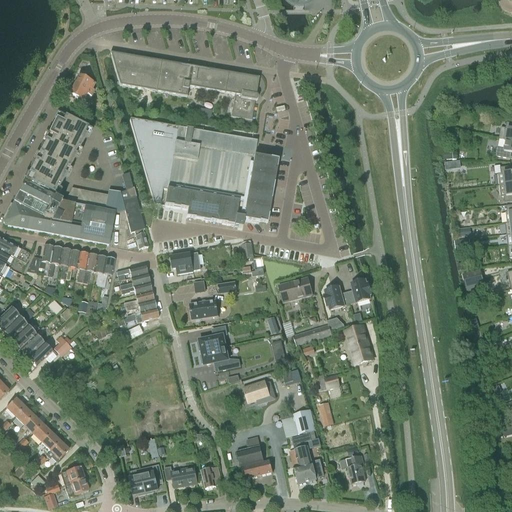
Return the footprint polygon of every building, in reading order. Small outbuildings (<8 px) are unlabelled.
[(251,121),(255,102),(256,102),(256,101),(257,101),(257,100),(257,99),(257,98),(257,97),(257,96),(256,96),(259,79),(110,54),(119,87),(186,98),(188,88),(234,95),(230,118),(251,121)] [(68,92),(70,94),(69,96),(86,104),(90,97),(93,92),(90,91),(93,86),(78,78),(73,89),(72,88),(70,90),(68,92)] [(36,161),(29,175),(34,178),(29,187),(38,192),(39,189),(53,196),(56,190),(58,191),(65,177),(63,176),(67,170),(69,171),(76,157),(74,156),(77,150),(79,151),(86,137),(84,136),(87,130),(64,119),(62,124),(56,121),(48,136),(52,138),(50,144),(46,142),(39,155),(43,157),(39,163),(36,161)] [(129,120),(150,193),(151,195),(151,196),(151,197),(154,206),(155,206),(159,207),(162,191),(166,192),(164,207),(164,208),(187,211),(185,219),(185,221),(218,227),(218,225),(233,228),(233,229),(241,231),(241,230),(243,221),(267,225),(278,162),(254,158),(256,143),(257,142),(254,141),(178,128),(162,125),(129,120)] [(500,129),(498,140),(506,141),(511,142),(511,124),(506,123),(505,130),(500,129)] [(497,148),(496,157),(500,158),(511,160),(511,142),(506,141),(505,150),(497,148)] [(497,175),(499,186),(511,184),(511,167),(500,168),(501,174),(497,175)] [(127,176),(117,179),(118,182),(117,182),(121,194),(125,193),(131,191),(127,176)] [(11,208),(3,224),(4,228),(107,248),(108,247),(114,215),(114,214),(104,212),(73,206),(73,207),(63,205),(58,204),(38,192),(29,187),(26,185),(23,184),(11,208)] [(500,198),(504,198),(504,204),(511,202),(511,184),(499,186),(500,198)] [(107,197),(71,190),(63,205),(73,207),(73,206),(104,212),(107,197)] [(130,202),(122,204),(124,213),(130,235),(134,234),(139,251),(147,249),(142,232),(143,232),(135,200),(135,198),(132,190),(131,191),(125,193),(129,200),(130,202)] [(124,213),(122,204),(119,194),(108,192),(107,197),(104,212),(114,214),(114,215),(124,213)] [(0,240),(0,252),(10,258),(18,262),(25,267),(30,257),(31,257),(18,250),(16,249),(0,240)] [(242,243),(241,247),(243,261),(253,259),(251,245),(251,242),(242,243)] [(33,259),(26,274),(29,277),(36,280),(36,276),(37,269),(44,271),(42,277),(47,278),(53,249),(44,247),(41,261),(39,261),(33,259)] [(53,249),(47,278),(52,279),(53,273),(54,266),(58,267),(62,250),(53,249)] [(62,250),(58,267),(63,268),(60,281),(65,282),(71,252),(62,250)] [(0,252),(0,265),(8,269),(9,266),(6,264),(10,258),(0,252)] [(71,252),(65,282),(69,283),(72,270),(76,271),(80,254),(71,252)] [(80,254),(76,271),(79,271),(77,284),(78,285),(83,286),(89,256),(80,254)] [(192,272),(200,271),(198,254),(190,256),(190,255),(171,258),(173,270),(176,269),(177,276),(192,273),(192,272)] [(89,256),(83,286),(87,286),(89,273),(94,274),(97,258),(89,256)] [(97,258),(94,274),(97,275),(95,288),(100,289),(106,259),(97,258)] [(261,258),(253,260),(255,273),(252,273),(253,278),(264,276),(261,258)] [(106,259),(100,289),(104,290),(106,277),(111,278),(112,273),(115,261),(106,259)] [(0,278),(3,280),(9,270),(8,269),(0,265),(0,278)] [(114,280),(113,284),(124,281),(123,276),(129,275),(130,280),(147,276),(145,267),(116,274),(117,278),(117,279),(114,280)] [(132,285),(119,288),(120,292),(149,284),(147,276),(130,280),(132,285)] [(185,282),(189,300),(204,297),(201,279),(185,282)] [(278,287),(283,304),(312,296),(307,279),(278,287)] [(347,294),(350,306),(371,301),(370,297),(371,296),(368,285),(366,285),(365,281),(351,285),(353,292),(347,294)] [(235,283),(218,285),(219,296),(236,293),(235,283)] [(149,284),(120,292),(121,296),(129,294),(133,293),(134,293),(135,298),(151,294),(149,284)] [(46,288),(45,294),(53,299),(55,290),(46,288)] [(330,312),(350,306),(347,294),(341,295),(339,288),(324,292),(326,296),(324,297),(327,308),(329,308),(330,312)] [(123,305),(119,306),(120,309),(120,310),(124,309),(153,301),(151,294),(135,298),(136,302),(123,305)] [(153,301),(124,309),(125,313),(131,311),(133,316),(156,310),(153,301)] [(215,302),(189,306),(191,322),(194,321),(195,322),(199,322),(200,320),(218,317),(215,302)] [(97,312),(104,313),(106,307),(99,305),(97,312)] [(86,315),(85,317),(94,319),(96,310),(87,308),(86,312),(86,315)] [(0,318),(0,330),(2,333),(18,318),(10,309),(0,318)] [(34,316),(28,310),(23,314),(29,320),(34,316)] [(127,320),(118,323),(120,328),(126,326),(126,324),(135,321),(136,325),(158,320),(158,319),(156,310),(133,316),(126,318),(127,320)] [(18,318),(2,333),(10,342),(26,327),(18,318)] [(138,326),(128,331),(132,339),(142,334),(138,326)] [(26,327),(10,342),(19,351),(35,336),(26,327)] [(328,327),(293,338),(296,347),(331,336),(330,332),(328,327)] [(362,327),(344,333),(354,366),(373,360),(362,327)] [(199,343),(197,344),(199,352),(201,352),(201,354),(225,348),(223,337),(227,336),(225,328),(213,331),(214,338),(199,341),(199,343)] [(128,331),(118,337),(123,344),(132,339),(128,331)] [(35,336),(19,351),(27,360),(43,345),(35,336)] [(58,345),(53,350),(59,356),(69,346),(60,338),(56,342),(58,345)] [(87,344),(91,349),(95,345),(90,340),(87,344)] [(43,345),(27,360),(36,369),(52,354),(43,345)] [(302,351),(304,358),(315,355),(312,347),(302,351)] [(202,356),(200,357),(202,365),(204,365),(204,367),(216,364),(218,373),(240,368),(239,362),(228,361),(225,348),(201,354),(202,356)] [(284,354),(273,357),(275,364),(285,362),(284,354)] [(321,392),(327,390),(339,387),(336,377),(325,380),(324,376),(318,378),(321,392)] [(267,382),(242,389),(246,403),(271,396),(267,382)] [(1,384),(0,384),(0,400),(9,393),(1,384)] [(16,399),(6,409),(15,418),(25,408),(16,399)] [(324,402),(315,404),(317,412),(326,410),(324,402)] [(25,408),(15,418),(24,426),(34,416),(25,408)] [(165,424),(161,424),(163,433),(187,429),(183,409),(164,414),(165,424)] [(330,412),(320,414),(324,428),(334,426),(330,412)] [(309,414),(293,418),(293,419),(297,436),(314,432),(311,422),(309,414)] [(34,416),(24,426),(33,435),(43,425),(34,416)] [(282,421),(281,422),(286,439),(297,436),(293,419),(285,421),(282,421)] [(6,422),(1,427),(6,431),(10,427),(6,422)] [(43,425),(33,435),(42,444),(52,434),(43,425)] [(42,444),(51,452),(46,456),(47,456),(60,442),(52,434),(42,444)] [(295,439),(307,484),(316,481),(314,475),(319,473),(317,467),(312,469),(309,457),(313,456),(312,451),(308,452),(307,448),(305,449),(304,444),(311,442),(309,435),(295,439)] [(200,436),(192,438),(194,444),(202,442),(204,442),(203,436),(200,436)] [(298,486),(307,484),(295,439),(291,440),(292,446),(294,452),(298,467),(293,469),(298,486)] [(19,444),(24,449),(28,444),(23,440),(19,444)] [(154,440),(147,442),(148,443),(151,459),(159,458),(155,442),(155,440),(154,440)] [(60,442),(47,456),(50,460),(52,458),(57,463),(69,451),(60,442)] [(15,448),(19,453),(24,449),(19,444),(15,448)] [(124,447),(116,449),(119,459),(121,459),(122,458),(126,457),(124,448),(124,447)] [(259,447),(236,453),(243,481),(272,474),(269,462),(263,463),(259,447)] [(41,457),(37,461),(41,466),(46,461),(41,457)] [(351,486),(356,485),(356,487),(363,486),(363,484),(364,483),(360,467),(363,466),(360,457),(345,461),(351,486)] [(37,461),(32,466),(37,470),(41,466),(37,461)] [(140,471),(146,496),(154,494),(153,492),(158,491),(156,486),(163,485),(159,466),(140,471)] [(66,473),(60,475),(64,487),(70,485),(85,480),(81,468),(66,473)] [(164,470),(167,482),(173,481),(174,489),(197,485),(194,469),(172,473),(171,468),(164,470)] [(215,488),(215,487),(221,485),(217,469),(211,471),(211,470),(200,473),(204,491),(215,488)] [(139,497),(146,496),(140,471),(135,472),(129,473),(131,479),(130,479),(134,497),(138,496),(139,497)] [(37,491),(44,484),(37,477),(30,484),(37,491)] [(70,485),(64,487),(68,499),(74,498),(89,493),(85,480),(70,485)] [(51,488),(53,495),(59,493),(57,486),(51,488)] [(47,497),(53,495),(51,488),(45,490),(47,497)] [(53,495),(44,498),(48,511),(52,510),(57,508),(53,495)]
